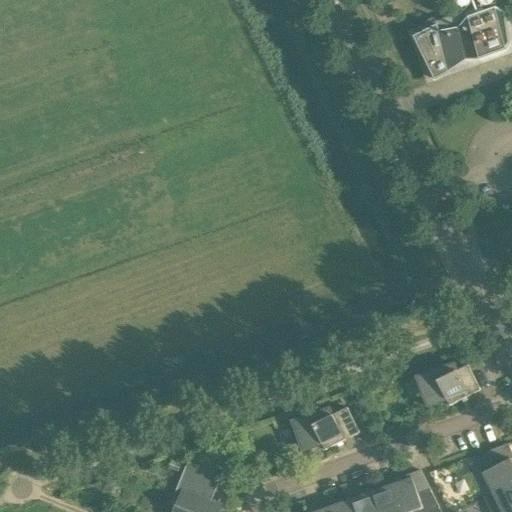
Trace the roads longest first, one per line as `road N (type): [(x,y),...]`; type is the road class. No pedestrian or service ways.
road 1 (residential): [(511,361),(332,0)]
road 2 (residential): [(253,511),(259,495),(511,403)]
